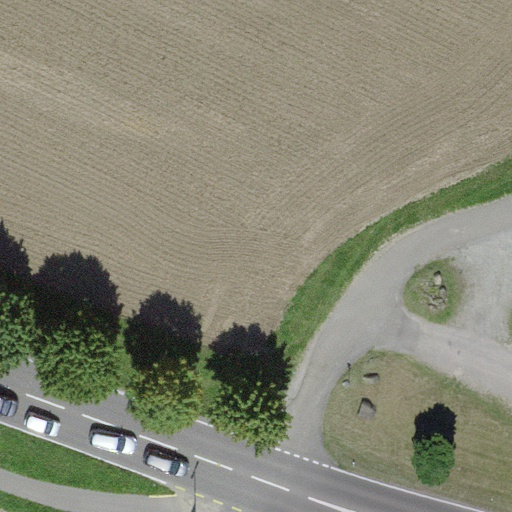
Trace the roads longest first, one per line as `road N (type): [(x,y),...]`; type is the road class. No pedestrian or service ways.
road 1 (tertiary): [(267,482),(0,383)]
road 2 (track): [(267,482),(360,314)]
road 3 (track): [(360,314),(421,246),(511,215)]
road 4 (track): [(511,376),(360,314)]
